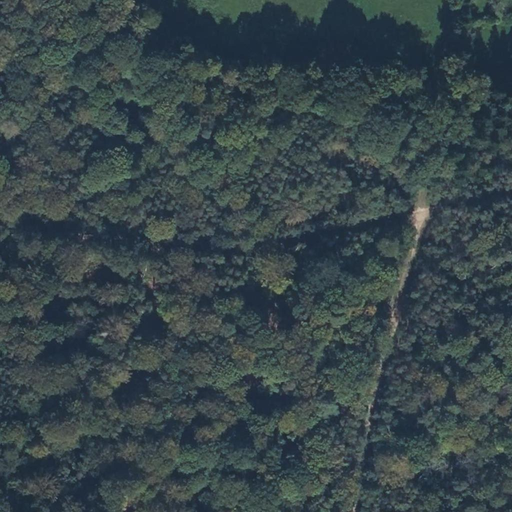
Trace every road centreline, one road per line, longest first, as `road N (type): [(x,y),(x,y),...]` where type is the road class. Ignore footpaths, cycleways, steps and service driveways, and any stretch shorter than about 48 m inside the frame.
road 1 (track): [(0,216),(252,252),(511,185)]
road 2 (track): [(131,511),(244,463),(393,338)]
road 3 (track): [(352,511),(425,207)]
